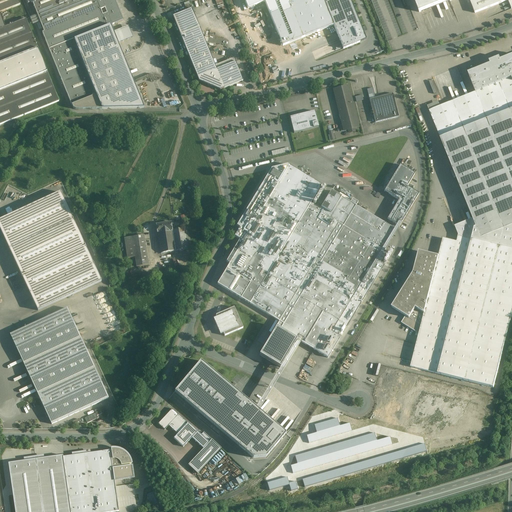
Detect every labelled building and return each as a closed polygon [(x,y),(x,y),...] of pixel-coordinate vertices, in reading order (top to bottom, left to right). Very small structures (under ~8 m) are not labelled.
[(18,0),(0,0),(0,13),(20,5),(18,0)] [(31,0),(44,32),(45,33),(101,10),(96,0),(31,0)] [(96,96),(74,40),(110,26),(123,21),(114,0),(96,0),(101,10),(45,33),(44,32),(42,33),(72,106),(96,96)] [(282,46),(334,25),(323,0),(244,0),(248,8),(265,2),(282,46)] [(366,40),(350,0),(323,0),(334,25),(343,49),(366,40)] [(450,0),(414,0),(419,12),(450,0)] [(511,0),(469,0),(475,13),(508,0),(511,9),(511,8),(511,0)] [(192,9),(173,17),(199,81),(220,90),(243,81),(234,59),(215,66),(192,9)] [(0,62),(37,48),(26,19),(6,27),(0,29),(0,62)] [(110,26),(74,40),(96,96),(101,109),(144,108),(117,44),(113,32),(110,26)] [(128,26),(113,32),(117,44),(133,38),(128,26)] [(37,48),(0,62),(0,92),(47,73),(37,48)] [(476,92),(429,111),(473,219),(455,227),(458,236),(457,242),(443,239),(439,257),(424,313),(419,333),(411,367),(494,388),(511,314),(511,55),(500,60),(499,58),(489,61),(490,64),(468,73),(476,92)] [(0,92),(0,125),(59,102),(47,73),(0,92)] [(348,86),(334,90),(344,132),(348,130),(349,133),(355,132),(354,129),(358,128),(348,86)] [(393,94),(370,101),(375,123),(399,116),(393,94)] [(279,102),(214,119),(220,142),(222,142),(229,169),(292,153),(279,102)] [(315,111),(290,118),(294,133),(319,127),(315,111)] [(226,262),(230,264),(289,166),(287,165),(271,169),(237,226),(240,228),(235,237),(240,240),(226,262)] [(397,225),(399,227),(419,194),(407,187),(415,174),(400,165),(384,192),(399,200),(387,219),(397,225)] [(230,264),(217,284),(279,322),(260,355),(280,368),(297,340),(298,340),(301,342),(328,358),(341,337),(337,335),(343,325),(346,327),(384,265),(381,263),(387,253),(384,251),(382,250),(319,212),(320,209),(311,204),(314,199),(315,199),(322,187),(321,187),(322,186),(289,166),(230,264)] [(320,209),(319,212),(382,250),(394,229),(356,206),(358,203),(352,199),(350,203),(331,191),(320,209)] [(60,193),(0,220),(0,229),(38,311),(101,281),(60,193)] [(171,223),(156,225),(157,233),(158,233),(161,254),(190,249),(187,228),(172,231),(171,223)] [(384,251),(399,227),(397,225),(394,229),(382,250),(384,251)] [(144,235),(124,238),(128,258),(135,257),(136,267),(149,265),(144,235)] [(414,271),(392,308),(406,316),(409,318),(416,308),(424,313),(439,257),(419,252),(414,271)] [(67,308),(10,335),(52,425),(108,398),(67,308)] [(235,309),(234,308),(216,316),(218,320),(215,321),(220,333),(223,332),(225,336),(243,328),(240,323),(238,323),(238,322),(240,321),(237,315),(235,316),(235,315),(237,314),(235,309)] [(406,316),(401,323),(416,332),(419,333),(424,313),(416,308),(409,318),(406,316)] [(298,340),(256,409),(259,411),(301,342),(298,340)] [(200,362),(174,392),(253,458),(266,458),(286,434),(259,411),(256,409),(200,362)] [(168,426),(178,415),(172,409),(158,424),(165,430),(168,426)] [(96,413),(85,418),(87,423),(98,418),(96,413)] [(178,415),(168,426),(177,435),(188,423),(178,415)] [(339,426),(337,419),(314,425),(316,433),(339,426)] [(198,432),(188,423),(177,435),(174,438),(183,447),(192,439),(198,432)] [(351,431),(349,423),(339,426),(316,433),(306,436),(308,443),(351,431)] [(192,439),(203,449),(209,443),(201,435),(198,432),(192,439)] [(204,433),(201,435),(209,443),(203,449),(188,466),(197,474),(221,449),(204,433)] [(376,441),(374,433),(294,456),(297,464),(376,441)] [(392,444),(389,437),(376,441),(290,466),(293,474),(392,444)] [(427,452),(425,444),(302,480),(305,487),(427,452)] [(114,449),(111,449),(111,451),(112,459),(114,459),(115,459),(117,460),(118,461),(119,462),(120,463),(121,464),(121,466),(129,465),(131,464),(131,461),(129,458),(127,455),(124,452),(121,450),(118,449),(114,449)] [(112,459),(111,451),(110,451),(91,453),(72,456),(63,457),(70,511),(116,511),(119,511),(113,469),(130,466),(129,465),(121,466),(121,464),(120,463),(119,462),(118,461),(117,460),(115,459),(114,459),(112,459)] [(15,511),(70,511),(63,457),(63,456),(8,464),(15,511)] [(288,484),(287,477),(267,483),(269,491),(289,485),(288,484)] [(297,489),(295,482),(288,484),(289,485),(290,491),(297,489)]
